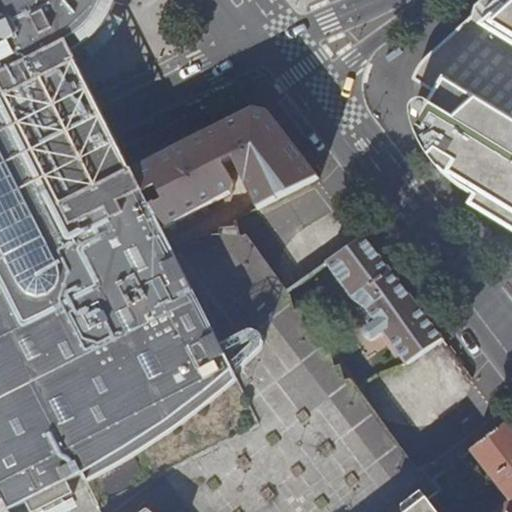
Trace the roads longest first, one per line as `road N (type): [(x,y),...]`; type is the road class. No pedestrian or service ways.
road 1 (primary): [(314,114),(511,382)]
road 2 (secondary): [(255,43),(0,171)]
road 3 (secondary): [(418,0),(354,60),(314,114)]
